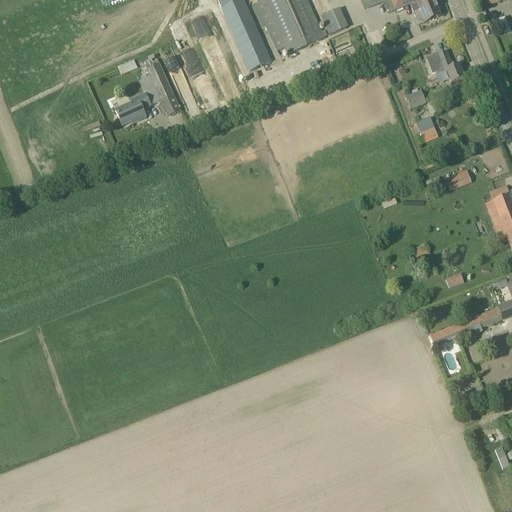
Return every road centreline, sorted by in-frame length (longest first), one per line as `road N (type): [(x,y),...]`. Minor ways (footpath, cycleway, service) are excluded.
road 1 (unclassified): [(171,140),(462,22)]
road 2 (secondary): [(511,135),(462,22)]
